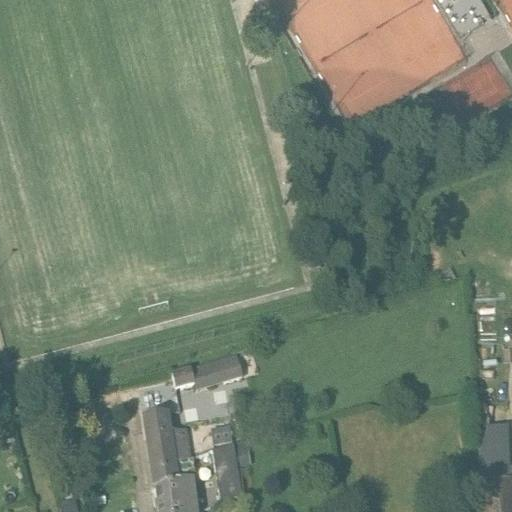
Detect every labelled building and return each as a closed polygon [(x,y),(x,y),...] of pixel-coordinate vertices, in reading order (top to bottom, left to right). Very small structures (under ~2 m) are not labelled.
[(242,380),(236,357),(170,376),(175,393),(194,387),(196,393),(242,380)] [(74,416),(71,408),(63,411),(66,419),(74,416)] [(175,465),(188,461),(184,434),(169,436),(167,418),(143,421),(154,490),(179,487),(175,465)] [(279,449),(291,445),(288,435),(276,438),(279,449)] [(236,469),(250,467),(246,444),(232,447),(233,448),(236,469)] [(211,454),(220,502),(241,498),(236,469),(233,448),(211,454)] [(197,511),(192,462),(188,462),(188,461),(175,465),(179,487),(154,490),(156,511),(197,511)] [(511,511),(511,493),(511,481),(476,483),(478,511),(511,511)] [(76,511),(74,499),(59,502),(61,511),(76,511)]
